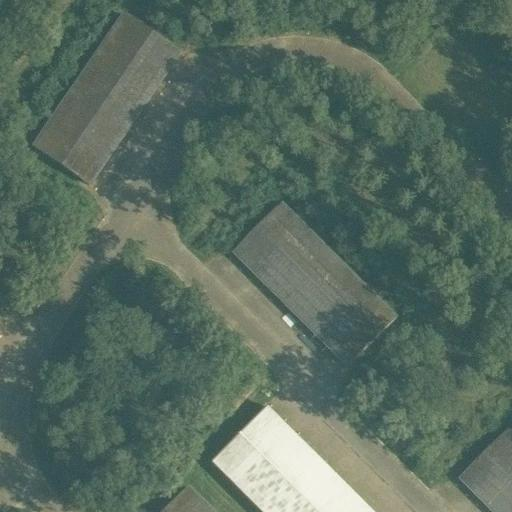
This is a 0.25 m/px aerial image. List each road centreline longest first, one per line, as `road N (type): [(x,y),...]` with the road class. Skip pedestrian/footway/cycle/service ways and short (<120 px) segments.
road 1 (unclassified): [(436,511),(122,189)]
road 2 (unclassified): [(511,203),(407,98),(341,60),(272,54)]
road 3 (unclassified): [(0,430),(45,326),(122,189)]
road 4 (unclassified): [(122,189),(165,113),(225,68),(272,54)]
